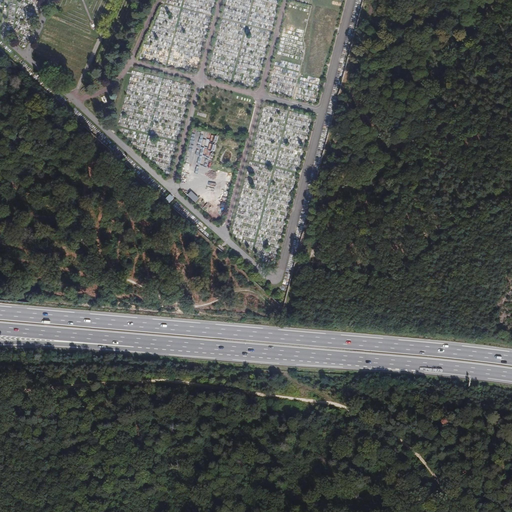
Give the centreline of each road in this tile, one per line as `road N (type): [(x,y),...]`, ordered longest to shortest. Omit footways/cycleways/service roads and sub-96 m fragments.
road 1 (track): [(511,197),(468,211),(382,276),(307,260),(335,213),(393,163),(464,41),(502,0)]
road 2 (trunk): [(511,358),(0,313)]
road 3 (track): [(0,393),(164,380),(343,406),(410,446),(458,511)]
road 4 (trunk): [(85,337),(511,374)]
road 5 (track): [(164,511),(131,383)]
road 6 (track): [(398,511),(511,455)]
